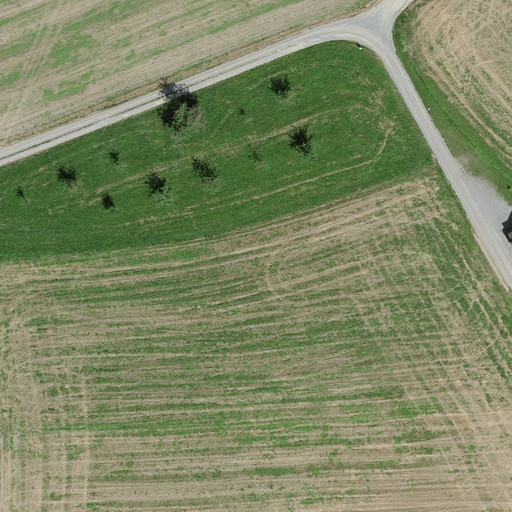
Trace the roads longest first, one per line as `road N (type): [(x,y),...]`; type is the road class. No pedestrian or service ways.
road 1 (track): [(375,14),(0,156)]
road 2 (track): [(375,14),(438,156),(511,269)]
